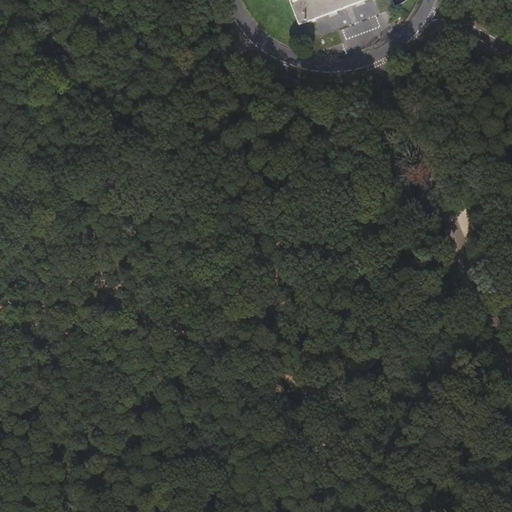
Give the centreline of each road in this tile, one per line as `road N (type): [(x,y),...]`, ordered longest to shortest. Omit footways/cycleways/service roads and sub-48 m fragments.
road 1 (unclassified): [(375,60),(511,385)]
road 2 (track): [(248,36),(111,163)]
road 3 (unclassified): [(226,0),(248,36),(291,64),(335,70),(375,60)]
road 4 (track): [(0,264),(111,163)]
